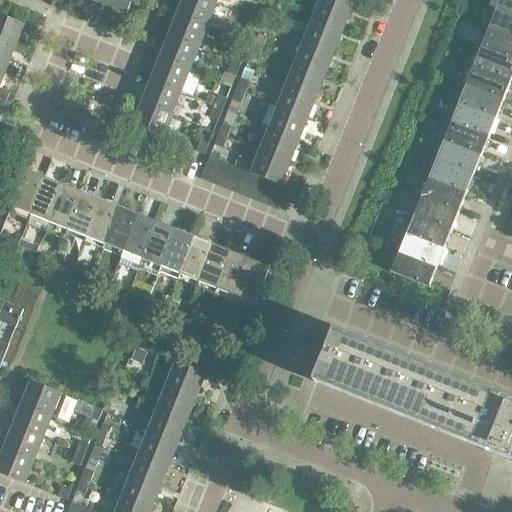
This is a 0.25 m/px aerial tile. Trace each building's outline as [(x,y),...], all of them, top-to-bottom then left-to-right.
[(132,0),(105,0),(104,5),(127,14),(132,0)] [(207,26),(216,4),(206,0),(182,0),(177,14),(207,26)] [(344,29),(353,6),(336,0),(319,0),(313,17),(344,29)] [(511,17),(511,0),(500,0),(496,11),(511,17)] [(272,1),(268,11),(275,15),(280,4),(272,1)] [(477,6),(466,2),(461,16),(472,21),(477,6)] [(262,10),(261,9),(254,6),(249,18),(257,21),(262,10)] [(511,39),(511,17),(496,11),(489,30),(511,39)] [(198,49),(207,26),(177,14),(168,37),(198,49)] [(34,33),(37,25),(26,21),(24,25),(0,15),(0,41),(15,48),(18,43),(23,29),(34,33)] [(335,51),(344,29),(313,17),(304,39),(335,51)] [(253,32),(257,21),(249,18),(245,29),(253,32)] [(511,60),(511,39),(489,30),(481,48),(511,60)] [(266,38),(258,35),(254,45),(262,49),(266,38)] [(190,71),(198,49),(168,37),(159,59),(190,71)] [(326,73),(335,51),(304,39),(295,61),(326,73)] [(28,47),(18,43),(15,48),(0,41),(0,67),(7,70),(9,65),(14,51),(25,55),(28,47)] [(254,45),(250,56),(258,59),(262,49),(254,45)] [(511,82),(511,78),(511,60),(481,48),(474,67),(511,82)] [(244,55),(243,55),(236,51),(232,62),(240,66),(244,55)] [(181,93),(190,71),(159,59),(151,81),(181,93)] [(317,96),(326,73),(295,61),(286,83),(317,96)] [(235,76),(240,66),(232,62),(227,73),(235,76)] [(19,70),(9,65),(7,70),(0,67),(0,86),(5,74),(16,78),(19,70)] [(503,101),(511,82),(474,67),(467,86),(503,101)] [(248,82),(240,79),(236,90),(244,93),(248,82)] [(172,115),(181,93),(151,81),(142,104),(172,115)] [(308,118),(317,96),(286,83),(278,106),(308,118)] [(502,103),(503,101),(467,86),(459,104),(496,119),(502,103)] [(10,92),(0,87),(0,97),(7,100),(10,92)] [(240,104),(244,93),(236,90),(232,101),(240,104)] [(226,99),(218,96),(214,107),(222,110),(226,99)] [(163,139),(172,115),(142,104),(133,127),(163,139)] [(488,138),(496,119),(459,104),(452,123),(488,138)] [(299,140),(308,118),(278,106),(269,128),(299,140)] [(218,121),(222,110),(214,107),(210,118),(218,121)] [(481,157),(488,138),(452,123),(444,142),(481,157)] [(230,127),(223,124),(218,134),(226,138),(230,127)] [(290,162),(299,140),(269,128),(260,150),(290,162)] [(222,148),(226,138),(218,134),(214,145),(222,148)] [(208,144),(200,141),(196,152),(204,155),(208,144)] [(474,175),(481,157),(444,142),(437,160),(474,175)] [(281,186),(281,185),(290,162),(260,150),(251,174),(254,175),(266,180),(277,184),(281,186)] [(212,184),(221,162),(209,157),(200,179),(212,184)] [(466,194),(474,175),(437,160),(429,179),(466,194)] [(223,188),(232,166),(221,162),(212,184),(223,188)] [(234,193),(243,171),(232,166),(223,188),(234,193)] [(32,214),(45,179),(27,172),(27,170),(26,170),(11,207),(12,208),(13,207),(32,214)] [(254,175),(251,174),(243,171),(234,193),(245,197),(254,175)] [(257,202),(266,180),(254,175),(245,197),(257,202)] [(51,222),(64,187),(45,179),(32,214),(51,222)] [(459,213),(466,194),(429,179),(422,198),(459,213)] [(268,206),(277,184),(266,180),(257,202),(268,206)] [(288,188),(281,185),(281,186),(277,184),(268,206),(279,211),(288,188)] [(69,229),(83,194),(64,187),(51,222),(69,229)] [(387,190),(382,204),(388,206),(394,193),(387,190)] [(87,236),(100,201),(83,194),(69,229),(87,236)] [(451,231),(459,213),(422,198),(414,216),(451,231)] [(106,244),(119,209),(100,201),(87,236),(106,244)] [(125,251),(138,216),(119,209),(106,244),(125,251)] [(143,258),(156,224),(138,216),(125,251),(143,258)] [(444,250),(451,231),(414,216),(407,235),(444,250)] [(162,266),(175,231),(156,224),(143,258),(139,267),(159,274),(162,266)] [(181,273),(194,239),(175,231),(162,266),(181,273)] [(437,269),(444,250),(407,235),(399,254),(437,269)] [(199,281),(213,246),(194,239),(181,273),(199,281)] [(214,296),(218,288),(231,253),(213,246),(199,281),(196,289),(214,296)] [(236,295),(250,261),(231,253),(218,288),(236,295)] [(430,287),(437,269),(399,254),(392,272),(391,271),(390,273),(430,289),(430,287)] [(268,268),(250,261),(236,295),(254,302),(254,304),(255,304),(270,267),(269,267),(268,268)] [(134,280),(130,292),(149,299),(153,287),(134,280)] [(172,296),(168,305),(178,309),(181,300),(172,296)] [(0,320),(17,327),(19,321),(21,322),(22,318),(21,317),(23,310),(0,300),(0,368),(0,369),(9,345),(0,341),(0,320)] [(319,379),(497,451),(511,456),(511,405),(508,404),(508,406),(335,337),(336,336),(334,335),(317,379),(318,379),(319,379)] [(168,360),(157,355),(153,363),(165,368),(168,360)] [(176,362),(167,385),(197,397),(206,374),(176,362)] [(159,382),(148,377),(145,385),(156,390),(159,382)] [(61,394),(31,382),(22,405),(52,416),(61,394)] [(188,419),(197,397),(167,385),(158,407),(188,419)] [(150,404),(139,400),(136,408),(147,412),(150,404)] [(43,439),(52,416),(22,405),(13,427),(43,439)] [(102,410),(94,407),(90,418),(98,421),(102,410)] [(179,442),(188,419),(158,407),(149,430),(179,442)] [(111,427),(103,424),(99,435),(107,438),(111,427)] [(35,461),(43,439),(13,427),(5,449),(35,461)] [(170,464),(179,442),(149,430),(140,452),(170,464)] [(103,449),(107,438),(99,435),(94,446),(103,449)] [(89,445),(88,444),(81,441),(77,452),(85,455),(89,445)] [(0,474),(25,484),(35,461),(5,449),(0,460),(0,474)] [(80,466),(85,455),(77,452),(72,463),(80,466)] [(161,486),(170,464),(140,452),(131,474),(161,486)] [(94,472),(86,469),(81,480),(89,483),(94,472)] [(152,508),(161,486),(131,474),(122,496),(152,508)] [(85,494),(89,483),(81,480),(77,490),(85,494)] [(71,490),(70,489),(63,486),(59,497),(67,501),(71,490)] [(150,511),(152,508),(122,496),(116,511),(150,511)] [(81,511),(83,507),(72,503),(68,511),(81,511)]
